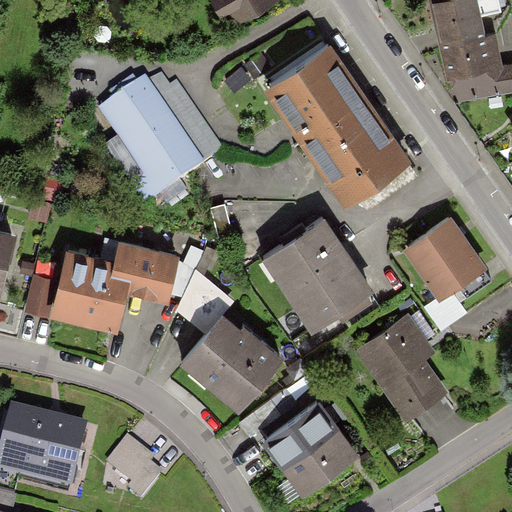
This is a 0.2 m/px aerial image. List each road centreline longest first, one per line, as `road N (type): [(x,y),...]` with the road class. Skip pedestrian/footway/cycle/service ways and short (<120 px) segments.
road 1 (residential): [(0,354),(163,402),(201,438),(239,511)]
road 2 (tertiary): [(350,0),(511,234)]
road 3 (residential): [(357,511),(511,418)]
